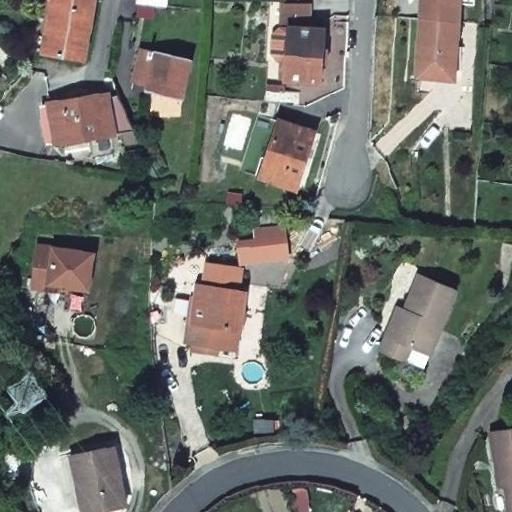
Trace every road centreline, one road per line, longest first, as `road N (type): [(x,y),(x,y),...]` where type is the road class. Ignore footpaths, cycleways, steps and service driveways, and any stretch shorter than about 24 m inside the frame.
road 1 (residential): [(413,511),(356,470),(294,460),(219,478),(177,511)]
road 2 (residential): [(358,0),(340,199)]
